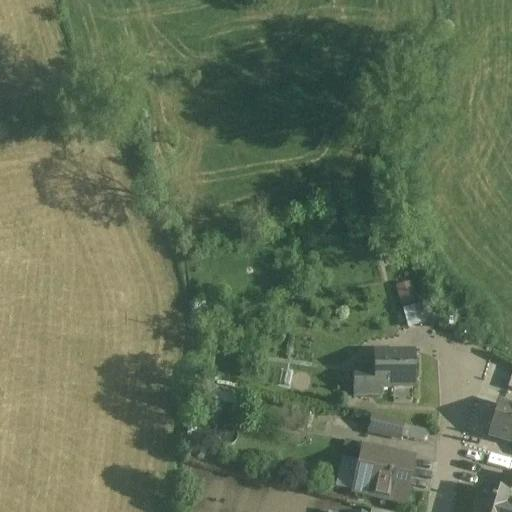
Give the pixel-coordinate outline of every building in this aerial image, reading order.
[(410,281),(391,284),(394,306),(414,303),(410,281)] [(403,329),(420,324),(414,304),(398,308),(403,329)] [(414,353),(372,353),(372,373),(380,373),(380,392),(414,392),(414,353)] [(511,406),(494,402),(485,439),(511,445),(511,406)] [(406,418),(375,412),(373,431),(405,436),(406,418)] [(332,417),(330,426),(356,432),(358,423),(332,417)] [(419,451),(365,439),(355,494),(410,504),(419,451)] [(511,511),(511,498),(480,490),(473,511),(511,511)]
